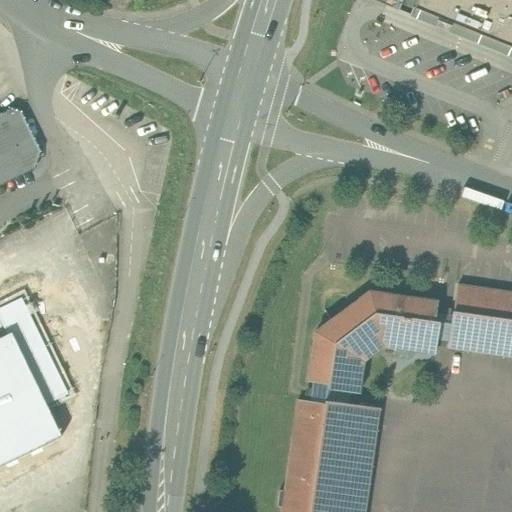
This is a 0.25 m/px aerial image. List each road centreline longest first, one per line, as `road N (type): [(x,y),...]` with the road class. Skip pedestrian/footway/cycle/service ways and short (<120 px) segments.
road 1 (primary): [(202,280),(168,511)]
road 2 (unclassified): [(202,280),(278,185),(366,138)]
road 3 (primary): [(246,93),(202,280)]
road 4 (residential): [(65,34),(246,93)]
road 5 (residential): [(229,0),(207,16),(162,28),(65,34)]
road 6 (unclassified): [(366,138),(511,188)]
road 7 (unclassified): [(246,93),(366,138)]
